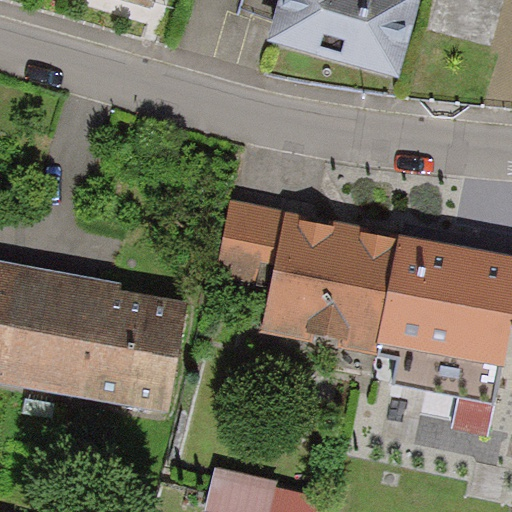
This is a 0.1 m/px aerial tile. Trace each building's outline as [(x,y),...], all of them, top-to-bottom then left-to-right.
[(289,0),(278,38),(397,72),(417,0),(289,0)] [(226,268),(271,275),(281,218),(236,211),(226,268)] [(384,341),(403,242),(296,221),(284,283),(278,282),(269,328),(314,337),(315,331),(347,337),(346,343),(382,350),(384,341)] [(511,314),(511,262),(403,242),(384,341),(399,343),(392,383),(497,401),(510,323),(511,314)] [(82,290),(0,275),(0,375),(64,387),(82,290)] [(190,308),(82,290),(64,387),(174,405),(190,308)]
